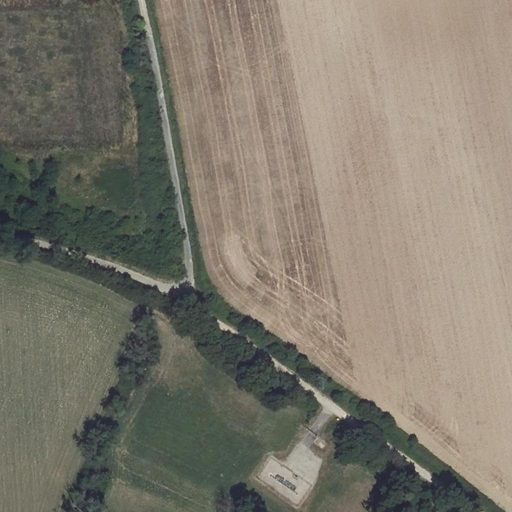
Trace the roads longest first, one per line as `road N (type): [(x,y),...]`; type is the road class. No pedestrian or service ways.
road 1 (track): [(487,511),(181,296)]
road 2 (unclassified): [(181,296),(189,271),(181,212),(140,0)]
